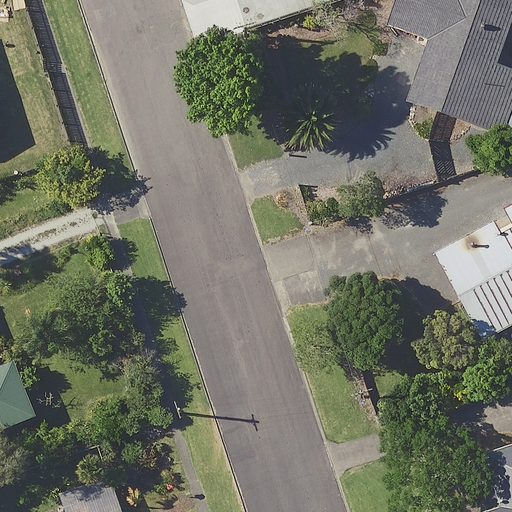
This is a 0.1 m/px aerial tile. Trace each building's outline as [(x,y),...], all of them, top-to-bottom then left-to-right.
[(397,0),(386,34),(403,39),(393,68),(423,78),(412,110),(511,144),(511,81),(500,77),(511,43),(511,10),(481,0),(397,0)] [(511,341),(511,228),(449,261),(495,350),(511,341)] [(0,427),(24,419),(4,364),(0,365),(0,427)] [(511,511),(511,456),(491,464),(506,511),(511,511)] [(115,511),(104,478),(12,509),(12,511),(115,511)]
